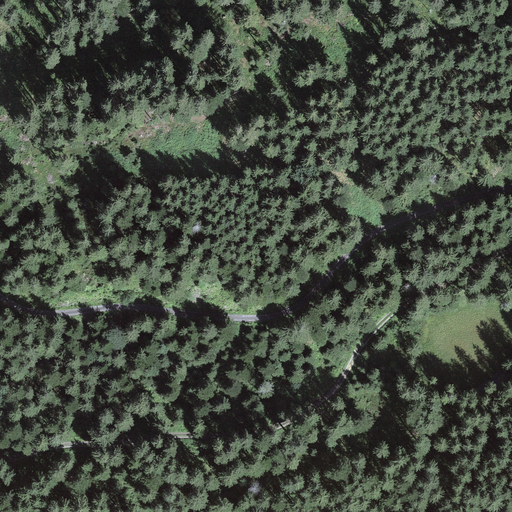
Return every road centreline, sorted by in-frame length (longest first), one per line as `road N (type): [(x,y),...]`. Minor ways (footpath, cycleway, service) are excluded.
road 1 (track): [(511,247),(393,315),(317,397),(271,417),(0,446)]
road 2 (track): [(0,297),(41,313),(287,311),(377,231),(511,185)]
